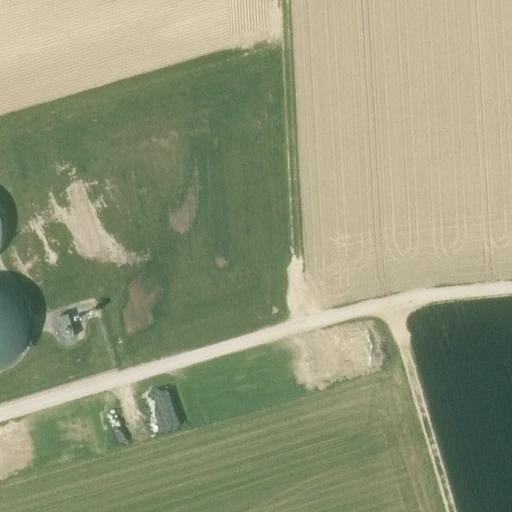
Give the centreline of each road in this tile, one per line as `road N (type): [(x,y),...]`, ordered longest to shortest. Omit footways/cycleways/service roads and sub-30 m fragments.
road 1 (track): [(511,288),(388,301),(0,416)]
road 2 (track): [(298,328),(279,0)]
road 3 (track): [(450,511),(388,301)]
